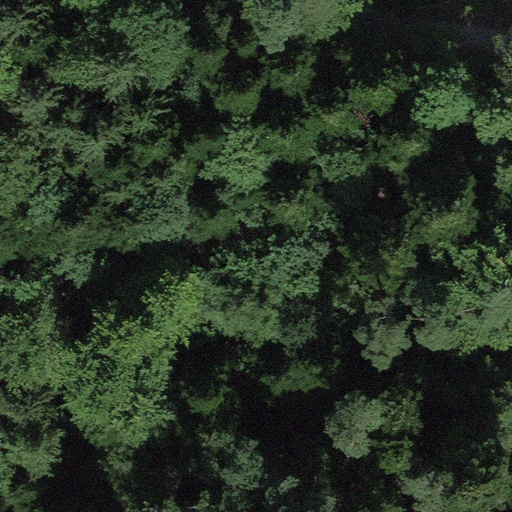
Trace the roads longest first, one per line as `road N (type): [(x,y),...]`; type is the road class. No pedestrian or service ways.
road 1 (track): [(0,328),(511,138)]
road 2 (track): [(339,0),(511,42)]
